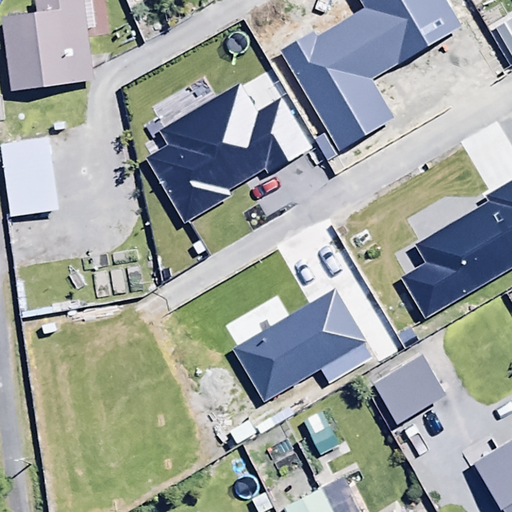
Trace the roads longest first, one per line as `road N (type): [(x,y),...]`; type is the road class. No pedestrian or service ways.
road 1 (residential): [(183,291),(511,92)]
road 2 (residential): [(129,64),(240,0)]
